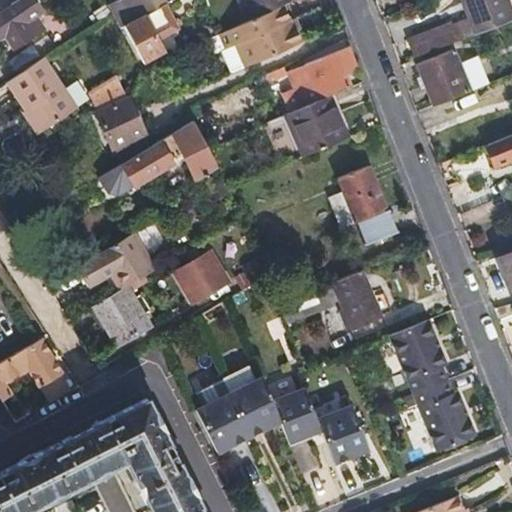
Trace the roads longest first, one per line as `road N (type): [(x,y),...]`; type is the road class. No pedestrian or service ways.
road 1 (residential): [(354,0),(511,395)]
road 2 (residential): [(511,443),(341,511)]
road 3 (residential): [(64,342),(0,233)]
